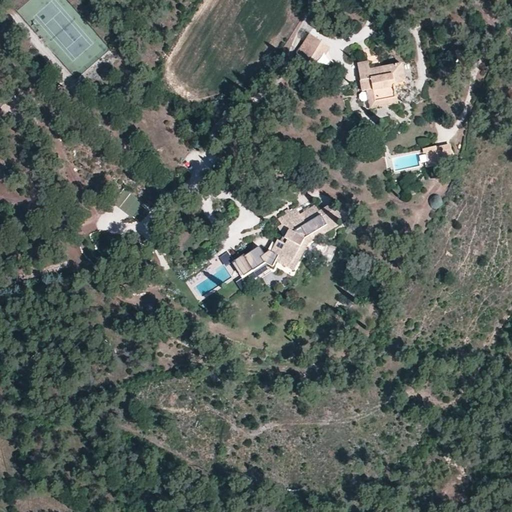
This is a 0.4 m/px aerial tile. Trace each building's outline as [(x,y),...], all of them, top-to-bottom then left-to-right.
[(316,66),(328,45),(315,38),(301,60),(314,68),(316,66)] [(337,50),(328,45),(316,66),(324,71),(337,50)] [(396,86),(408,84),(405,66),(383,69),(384,74),(373,76),(372,71),(371,63),(359,65),(364,92),(368,91),(375,90),(377,103),(398,100),(397,90),(396,86)] [(399,106),(398,100),(377,103),(375,90),(368,91),(372,111),(399,106)] [(448,146),(435,148),(438,162),(450,160),(448,146)] [(435,148),(423,150),(423,155),(426,154),(428,164),(425,165),(426,169),(439,167),(438,162),(435,148)] [(435,211),(444,205),(438,196),(429,201),(435,211)] [(284,240),(287,241),(285,245),(277,242),(271,255),(268,254),(261,258),(259,254),(252,258),(250,254),(244,257),(254,272),(265,265),(273,269),(275,264),(288,271),(303,240),(325,229),(328,233),(339,227),(329,208),(318,214),(319,216),(304,225),(300,218),(282,227),(278,229),(284,240)] [(304,225),(319,216),(318,214),(316,210),(300,218),(304,225)] [(279,221),(282,227),(300,218),(297,212),(279,221)] [(328,233),(325,229),(303,240),(288,271),(293,273),(307,244),(328,233)] [(254,272),(244,257),(243,256),(232,263),(242,279),(254,272)]
